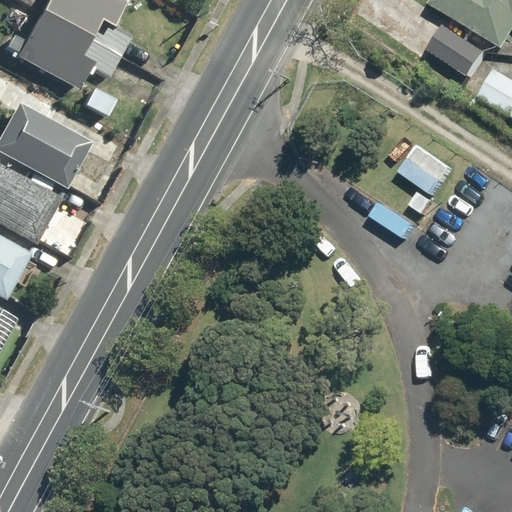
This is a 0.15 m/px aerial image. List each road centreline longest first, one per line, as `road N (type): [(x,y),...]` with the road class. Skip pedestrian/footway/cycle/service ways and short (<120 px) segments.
road 1 (tertiary): [(6,511),(280,0)]
road 2 (track): [(275,8),(511,162)]
